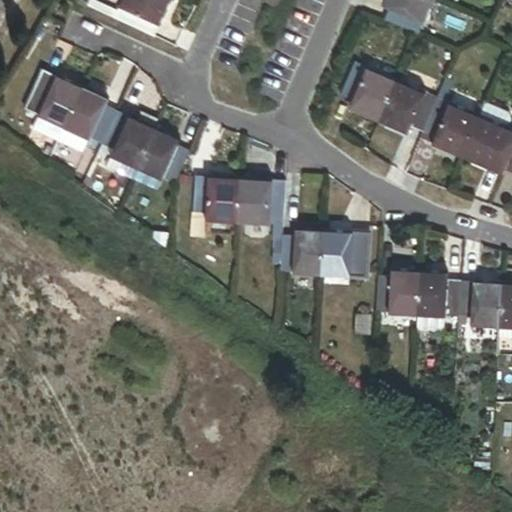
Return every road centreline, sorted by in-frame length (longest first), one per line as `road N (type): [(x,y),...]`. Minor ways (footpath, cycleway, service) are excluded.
road 1 (residential): [(511,242),(417,214),(286,133)]
road 2 (residential): [(286,133),(338,0)]
road 3 (residential): [(66,32),(107,37),(190,82)]
